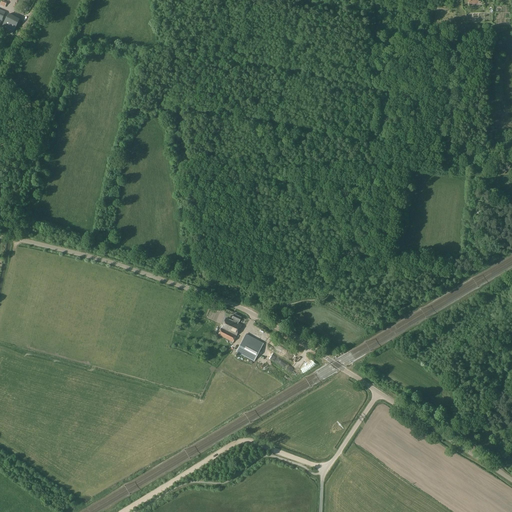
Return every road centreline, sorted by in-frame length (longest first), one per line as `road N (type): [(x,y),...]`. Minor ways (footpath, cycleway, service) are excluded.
road 1 (unclassified): [(0,236),(116,263),(278,328)]
road 2 (track): [(122,511),(236,444),(310,464)]
road 3 (track): [(442,167),(461,0)]
road 4 (unclassified): [(511,481),(377,392)]
